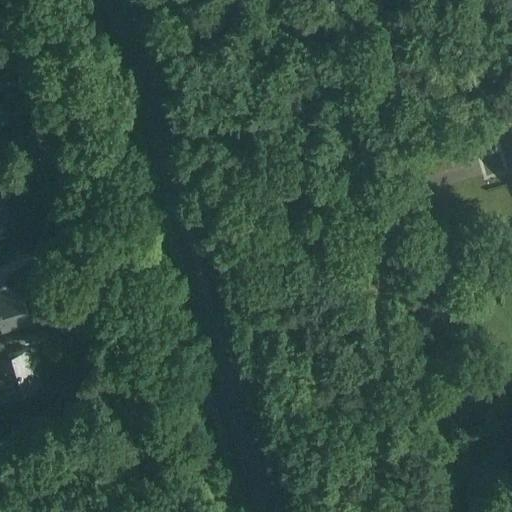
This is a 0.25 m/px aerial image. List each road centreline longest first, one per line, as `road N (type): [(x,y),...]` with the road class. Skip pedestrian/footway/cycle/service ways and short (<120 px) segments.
road 1 (residential): [(0,470),(138,430),(7,0)]
road 2 (primary): [(282,511),(130,0)]
road 3 (primary): [(107,0),(256,511)]
